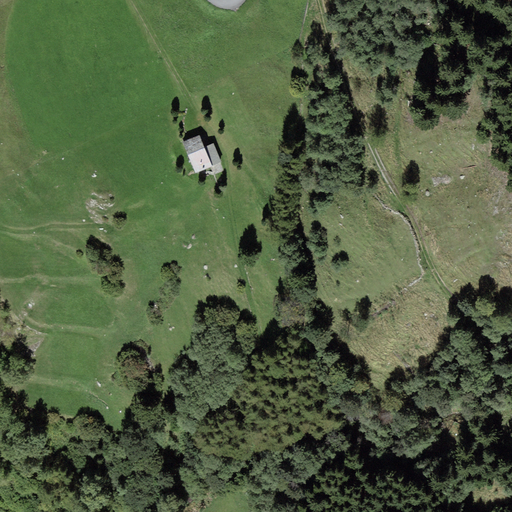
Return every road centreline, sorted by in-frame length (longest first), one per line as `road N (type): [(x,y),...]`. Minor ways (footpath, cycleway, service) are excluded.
road 1 (track): [(328,0),(358,104),(432,270),(511,404)]
road 2 (track): [(134,0),(197,111)]
